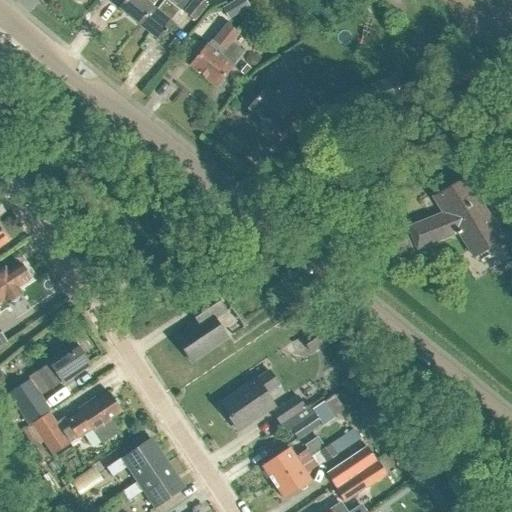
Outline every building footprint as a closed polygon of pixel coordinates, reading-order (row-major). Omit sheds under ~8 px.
[(137,25),(151,8),(144,2),(145,0),(124,0),(117,9),(137,25)] [(151,8),(137,25),(157,41),(172,24),(171,23),(169,22),(179,10),(180,10),(187,0),(166,0),(168,1),(159,13),(151,8)] [(192,0),(179,17),(192,28),(214,0),(192,0)] [(243,0),(233,0),(230,3),(220,9),(227,20),(248,7),(243,0)] [(207,48),(205,46),(189,66),(215,87),(231,66),(230,66),(242,52),(230,43),(238,33),(226,24),(212,41),(212,42),(207,48)] [(246,64),(240,72),(245,76),(251,69),(246,64)] [(263,89),(248,108),(261,119),(259,124),(266,129),(271,127),(273,129),(289,109),(301,119),(312,105),(299,95),(288,86),(281,80),(270,94),(263,89)] [(334,107),(338,119),(376,105),(372,93),(334,107)] [(372,146),(401,135),(395,119),(365,130),(372,146)] [(463,179),(433,197),(443,214),(408,228),(415,248),(454,233),(456,235),(458,234),(472,257),(500,240),(463,179)] [(25,268),(21,267),(19,264),(7,273),(4,268),(0,270),(0,298),(2,297),(6,303),(9,301),(12,302),(16,299),(17,296),(20,294),(16,287),(29,279),(27,276),(27,272),(25,268)] [(225,311),(211,291),(187,308),(196,322),(174,337),(191,362),(225,339),(213,319),(225,311)] [(309,352),(330,338),(321,324),(300,338),(309,352)] [(48,363),(34,372),(35,374),(32,376),(34,380),(38,378),(46,390),(60,381),(61,383),(64,381),(67,381),(70,379),(72,376),(88,365),(74,343),(47,361),(48,363)] [(35,374),(34,372),(26,378),(28,380),(5,394),(26,426),(49,410),(39,395),(46,390),(38,378),(34,380),(32,376),(35,374)] [(268,372),(255,380),(219,404),(236,430),(273,406),(264,393),(277,385),(268,372)] [(48,412),(32,423),(29,425),(21,431),(32,448),(42,441),(51,455),(90,428),(102,446),(118,436),(107,419),(119,411),(107,393),(95,401),(93,398),(77,409),(79,413),(65,422),(62,418),(55,423),(48,412)] [(296,396),(271,413),(280,425),(294,415),(304,408),(296,396)] [(312,409),(296,420),(294,415),(280,425),(285,433),(290,430),(296,439),(299,437),(300,438),(320,425),(321,427),(333,419),(331,417),(342,410),(333,396),(312,409)] [(396,445),(410,436),(402,425),(389,434),(396,445)] [(353,430),(329,445),(336,456),(360,441),(353,430)] [(305,445),(308,449),(312,456),(318,452),(325,447),(318,436),(305,445)] [(166,464),(150,439),(122,458),(122,457),(105,468),(111,476),(126,466),(136,481),(137,483),(166,464)] [(303,471),(317,463),(319,465),(325,461),(325,462),(336,456),(329,445),(325,447),(318,452),(312,456),(271,483),(282,499),(309,481),(303,471)] [(326,473),(335,487),(375,461),(365,446),(352,455),(326,473)] [(271,483),(312,456),(308,449),(294,458),(288,449),(261,467),(271,483)] [(137,483),(136,481),(121,492),(132,508),(148,498),(154,507),(182,488),(166,464),(137,483)] [(71,483),(79,496),(101,480),(93,468),(71,483)] [(364,489),(362,486),(372,479),(365,470),(334,491),(343,504),(364,489)] [(437,479),(451,501),(459,496),(444,474),(437,479)] [(451,511),(498,511),(496,504),(482,509),(478,500),(451,510),(451,511)]
